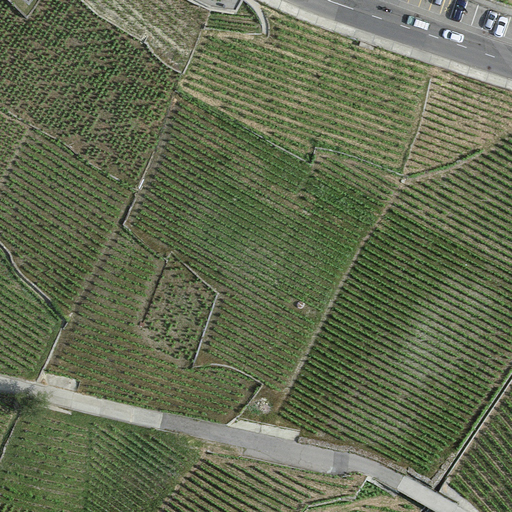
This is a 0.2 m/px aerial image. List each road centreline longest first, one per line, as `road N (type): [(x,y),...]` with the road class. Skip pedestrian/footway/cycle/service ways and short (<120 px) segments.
road 1 (track): [(0,383),(359,463),(454,511)]
road 2 (tertiary): [(327,0),(511,61)]
